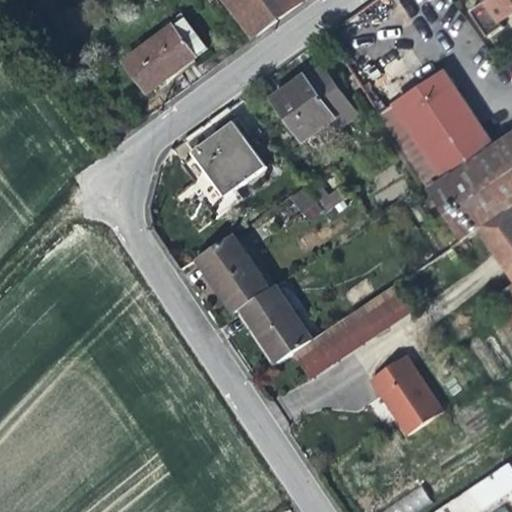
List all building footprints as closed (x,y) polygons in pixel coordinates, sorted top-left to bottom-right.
[(223,0),(251,38),(303,0),(223,0)] [(471,12),(494,45),(509,35),(501,24),(511,16),(511,0),(484,0),(486,1),(471,12)] [(183,15),(172,23),(195,55),(207,46),(183,15)] [(196,56),(195,55),(172,23),(123,59),(147,91),(172,74),(196,56)] [(307,74),(338,117),(344,125),(358,115),(321,63),(307,74)] [(45,71),(75,110),(85,103),(106,132),(124,118),(86,64),(68,77),(62,69),(56,73),(51,66),(45,71)] [(304,142),(338,117),(307,74),(305,71),(288,83),(271,96),(304,142)] [(462,239),(478,228),(511,205),(511,131),(493,144),(476,118),(444,71),(379,114),(403,149),(444,213),(462,239)] [(183,164),(194,181),(173,196),(197,230),(242,197),(235,188),(267,165),(238,125),(212,144),(183,164)] [(305,183),(306,185),(326,212),(346,199),(337,186),(328,193),(315,177),(305,183)] [(308,221),(322,210),(305,186),(291,197),(308,221)] [(511,205),(478,228),(495,253),(511,275),(511,276),(511,205)] [(232,314),(239,308),(271,288),(234,233),(195,259),(214,288),(232,314)] [(511,320),(511,282),(495,295),(511,320)] [(396,283),(312,339),(292,353),(311,381),(415,311),(396,283)] [(276,364),(292,353),(312,339),(275,285),(271,288),(239,308),(257,336),(276,364)] [(388,405),(407,433),(442,409),(405,354),(370,378),(388,405)] [(511,474),(505,464),(437,511),(436,511),(481,511),(499,501),(495,495),(511,483),(511,474)] [(377,511),(421,511),(433,506),(423,488),(377,511)] [(511,491),(503,497),(511,511),(511,491)]
